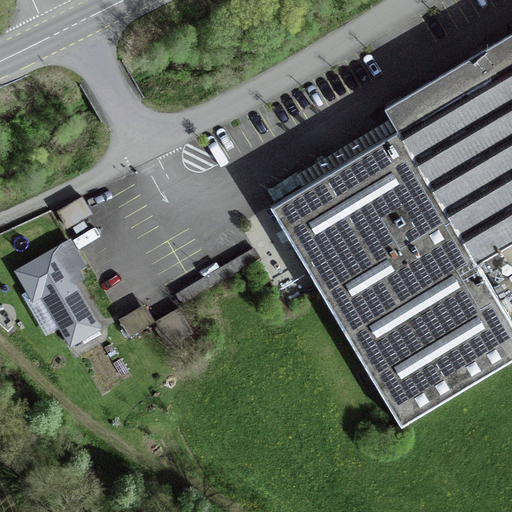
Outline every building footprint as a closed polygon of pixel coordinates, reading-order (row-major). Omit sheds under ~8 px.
[(511,34),(385,111),(398,131),(270,208),(401,427),(511,360),(511,325),(475,263),(511,241),(511,34)] [(92,215),(83,199),(57,213),(66,229),(92,215)] [(32,298),(41,293),(70,343),(98,327),(67,274),(83,265),(70,242),(17,272),(32,298)] [(184,306),(256,262),(251,255),(179,299),(184,306)] [(169,347),(191,334),(177,309),(154,322),(169,347)]
